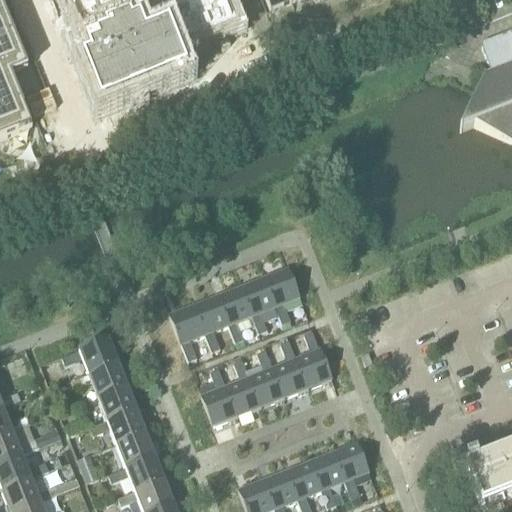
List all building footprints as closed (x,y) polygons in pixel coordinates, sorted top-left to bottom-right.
[(62,0),(78,39),(71,42),(75,51),(77,57),(140,32),(133,17),(132,18),(125,0),(62,0)] [(200,0),(180,8),(195,46),(215,38),(200,0)] [(224,0),(200,0),(215,38),(236,30),(224,0)] [(290,7),(287,0),(264,0),(270,15),(290,7)] [(29,73),(0,2),(0,145),(31,132),(10,80),(29,73)] [(180,8),(159,16),(167,36),(168,36),(175,54),(195,46),(180,8)] [(140,32),(77,57),(100,115),(186,81),(175,54),(168,36),(167,36),(145,45),(140,32)] [(481,51),(490,74),(484,76),(460,133),(461,133),(462,132),(474,128),(511,144),(511,143),(511,34),(510,35),(511,39),(481,51)] [(299,303),(288,274),(264,283),(275,312),(299,303)] [(264,283),(240,292),(252,322),(275,312),(264,283)] [(228,331),(252,322),(240,292),(216,301),(228,331)] [(228,331),(216,301),(192,311),(204,340),(228,331)] [(192,311),(169,320),(180,350),(204,340),(192,311)] [(286,316),(278,319),(278,320),(282,329),(290,326),(286,316)] [(262,326),(254,329),(258,339),(266,335),(263,326),(262,326)] [(231,338),(235,348),(243,344),(239,335),(231,338)] [(307,350),(316,347),(312,337),(304,340),(307,350)] [(109,344),(79,356),(88,379),(118,367),(109,344)] [(207,347),(211,357),(219,354),(215,344),(207,347)] [(284,360),(292,356),(289,347),(288,346),(280,350),(280,351),(284,360)] [(295,364),(306,393),(331,384),(319,355),(316,347),(307,350),(295,355),(298,363),(295,364)] [(184,356),(188,366),(196,363),(192,353),(184,356)] [(265,356),(256,359),(257,360),(260,369),(269,366),(265,356)] [(71,358),(61,362),(65,371),(75,367),(71,358)] [(364,372),(372,369),(368,358),(360,361),(364,372)] [(286,367),(272,373),(283,403),(306,393),(295,364),(286,367)] [(241,365),(233,368),(233,369),(237,378),(245,375),(241,365)] [(88,379),(97,403),(127,391),(118,367),(88,379)] [(248,383),(260,412),(283,403),(272,373),(248,382),(248,383)] [(214,387),(222,384),(218,375),(218,374),(210,377),(213,387),(214,387)] [(75,395),(84,391),(81,382),(72,386),(71,386),(74,395),(75,395)] [(225,392),(236,421),(260,412),(248,383),(240,386),(225,392)] [(201,401),(212,431),(236,421),(225,392),(222,384),(214,387),(213,387),(198,393),(201,401)] [(137,414),(127,391),(97,403),(106,426),(137,414)] [(16,397),(7,400),(11,409),(19,406),(16,397)] [(0,440),(12,436),(3,412),(0,413),(0,440)] [(116,450),(146,438),(137,414),(106,426),(116,450)] [(89,433),(85,424),(64,433),(67,442),(89,433)] [(90,433),(89,433),(93,442),(102,438),(99,429),(90,433)] [(35,445),(38,453),(60,444),(57,435),(35,444),(35,445)] [(0,467),(22,459),(12,436),(0,440),(0,467)] [(116,450),(125,474),(155,462),(146,438),(116,450)] [(35,444),(25,448),(29,457),(38,453),(35,445),(35,444)] [(344,487),(368,478),(356,448),(332,458),(344,487)] [(450,459),(450,462),(456,477),(465,474),(467,480),(479,511),(481,511),(511,500),(511,455),(465,474),(459,458),(457,456),(455,456),(453,456),(451,457),(450,459)] [(344,487),(332,458),(308,467),(320,497),(344,487)] [(31,483),(22,459),(0,467),(0,492),(1,495),(31,483)] [(155,462),(125,474),(134,497),(164,485),(155,462)] [(308,467),(285,476),(296,506),(320,497),(308,467)] [(34,472),(38,480),(42,479),(47,476),(44,468),(34,472)] [(98,483),(94,471),(81,476),(85,488),(98,483)] [(111,488),(121,484),(117,476),(108,480),(111,488)] [(281,511),(296,506),(285,476),(261,486),(271,511),(281,511)] [(31,483),(1,495),(7,511),(26,511),(40,506),(57,500),(53,491),(47,494),(42,479),(38,480),(31,483)] [(140,511),(165,511),(174,509),(164,485),(134,497),(140,511)] [(271,511),(261,486),(237,495),(243,511),(271,511)] [(355,491),(347,494),(351,504),(359,500),(355,491)] [(120,511),(121,511),(130,508),(127,500),(117,504),(120,511)] [(332,500),(323,503),(326,511),(330,511),(335,510),(332,500)]
